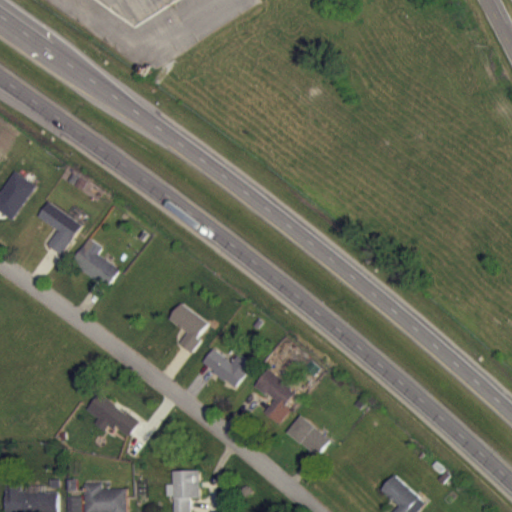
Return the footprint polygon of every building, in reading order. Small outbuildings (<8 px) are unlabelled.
[(37,195),(15,182),(0,205),(0,221),(16,231),(37,195)] [(50,256),(65,266),(84,234),(49,213),(40,228),(59,240),(50,256)] [(108,299),(121,281),(100,265),(105,258),(92,248),(73,273),(108,299)] [(212,335),(183,314),(171,330),(189,344),(181,354),(192,362),(212,335)] [(239,365),(234,373),(214,360),(203,375),(237,399),(254,375),(239,365)] [(256,396),(275,411),(265,423),(280,435),(299,411),(295,407),(298,403),(269,380),(256,396)] [(100,429),(96,435),(106,442),(111,435),(130,448),(140,432),(99,404),(88,421),(100,429)] [(289,445),(320,467),(332,449),(301,427),(289,445)] [(200,481),(174,482),(174,495),(168,495),(168,507),(174,507),(174,511),(191,511),(191,509),(201,509),(200,481)] [(423,511),(396,486),(383,500),(395,511),(423,511)] [(127,511),(128,499),(103,500),(103,494),(85,495),(85,511),(127,511)] [(59,511),(60,503),(44,503),(43,498),(22,498),(22,495),(7,495),(7,511),(59,511)]
